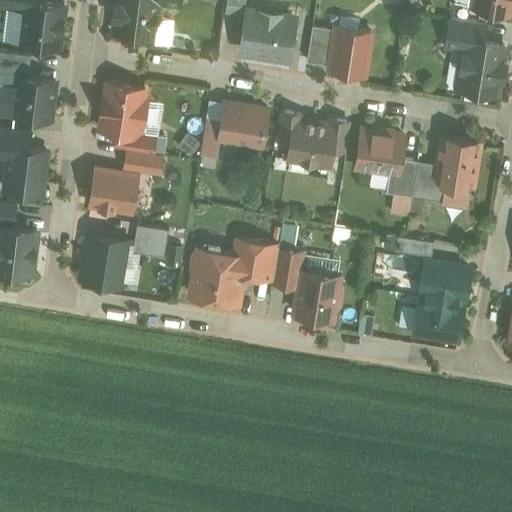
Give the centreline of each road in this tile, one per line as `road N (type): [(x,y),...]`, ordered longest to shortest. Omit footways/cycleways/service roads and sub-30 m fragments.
road 1 (residential): [(50,296),(479,370)]
road 2 (residential): [(82,54),(511,123)]
road 3 (residential): [(82,54),(50,296)]
road 4 (residential): [(511,170),(479,370)]
